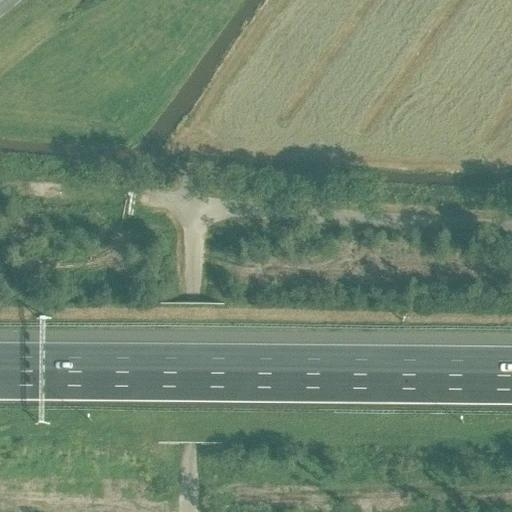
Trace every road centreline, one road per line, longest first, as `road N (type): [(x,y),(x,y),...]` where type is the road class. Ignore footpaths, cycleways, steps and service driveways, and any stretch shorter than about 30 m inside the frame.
road 1 (unclassified): [(184,511),(185,208),(511,222)]
road 2 (motorway): [(511,376),(0,370)]
road 3 (track): [(185,208),(28,187)]
